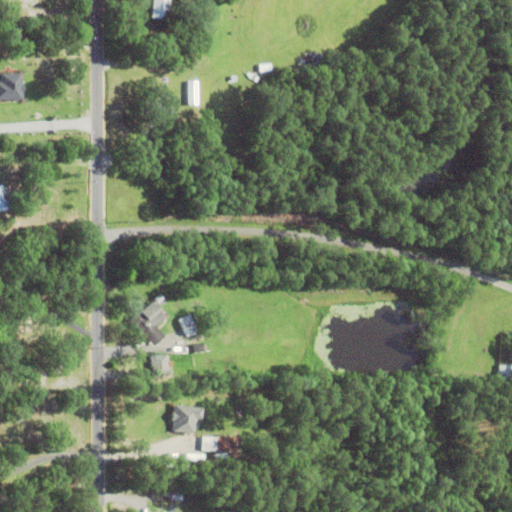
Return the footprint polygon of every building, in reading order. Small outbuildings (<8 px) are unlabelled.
[(151,16),(152,0),(170,0),(168,18),(151,16)] [(259,64),(272,63),(272,71),(260,71),(259,64)] [(0,100),(19,100),(18,72),(0,73),(0,100)] [(207,91),(207,97),(205,97),(205,98),(200,98),(200,102),(194,102),(194,87),(197,87),(197,92),(199,92),(199,79),(205,79),(205,91),(207,91)] [(7,198),(8,210),(0,210),(0,184),(2,184),(3,199),(7,198)] [(162,307),(167,312),(162,316),(164,318),(155,326),(164,335),(152,345),(130,321),(140,312),(139,311),(149,301),(158,311),(162,307)] [(178,319),(189,314),(197,331),(186,336),(178,319)] [(193,344),(203,343),(205,351),(194,353),(193,344)] [(160,378),(152,378),(152,371),(150,371),(149,355),(165,355),(165,361),(170,361),(171,375),(160,375),(160,378)] [(498,376),(498,364),(509,364),(509,376),(498,376)] [(194,418),(193,433),(171,432),(172,425),(171,425),(172,420),(170,420),(171,412),(172,412),(173,405),(201,407),(200,419),(194,418)] [(199,450),(200,435),(236,437),(235,452),(199,450)]
